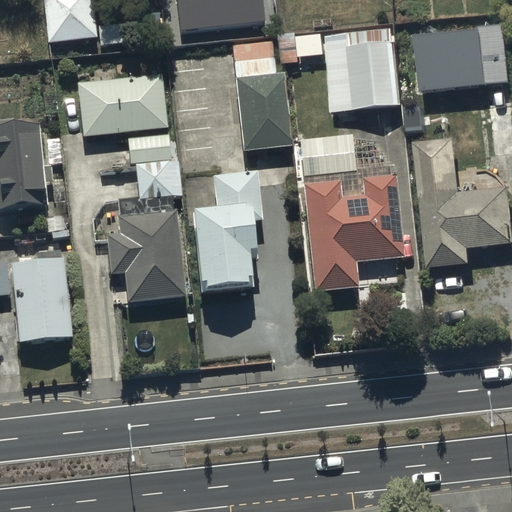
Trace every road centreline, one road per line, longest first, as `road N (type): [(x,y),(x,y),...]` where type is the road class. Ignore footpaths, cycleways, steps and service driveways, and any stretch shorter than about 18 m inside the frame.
road 1 (primary): [(0,440),(511,386)]
road 2 (primary): [(511,455),(51,504)]
